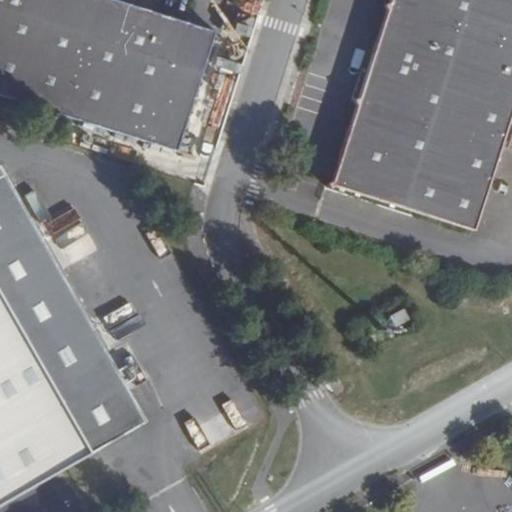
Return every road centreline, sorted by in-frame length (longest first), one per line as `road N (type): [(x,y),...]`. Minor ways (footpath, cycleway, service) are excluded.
road 1 (unclassified): [(354,470),(228,261),(219,225),(287,0)]
road 2 (unknown): [(229,182),(491,262),(511,241)]
road 3 (unclassified): [(354,470),(511,382)]
